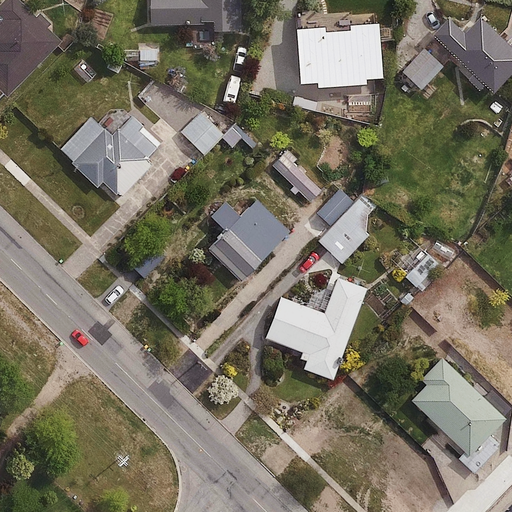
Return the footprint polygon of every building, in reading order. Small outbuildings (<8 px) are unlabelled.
[(0,21),(2,23),(0,25),(0,90),(7,97),(60,44),(15,0),(1,0),(0,1),(0,21)] [(148,0),(149,26),(212,26),(211,31),(238,31),(238,0),(148,0)] [(444,20),(427,38),(487,98),(511,73),(511,51),(480,19),(461,37),(444,20)] [(376,26),(291,32),(295,89),(380,83),(376,26)] [(208,102),(182,133),(209,157),(236,126),(208,102)] [(91,115),(57,149),(114,205),(152,167),(144,159),(159,144),(131,115),(111,135),(91,115)] [(290,154),(275,171),(312,206),(327,189),(290,154)] [(343,195),(305,228),(340,268),(378,234),(343,195)] [(256,201),(207,251),(239,281),(287,231),(256,201)] [(448,275),(412,313),(439,338),(475,301),(448,275)] [(322,315),(277,297),(261,339),(304,356),(298,372),(329,384),(366,290),(336,279),(322,315)] [(423,388),(410,401),(467,456),(503,420),(440,358),(417,382),(423,388)] [(511,511),(511,502),(502,511),(511,511)]
